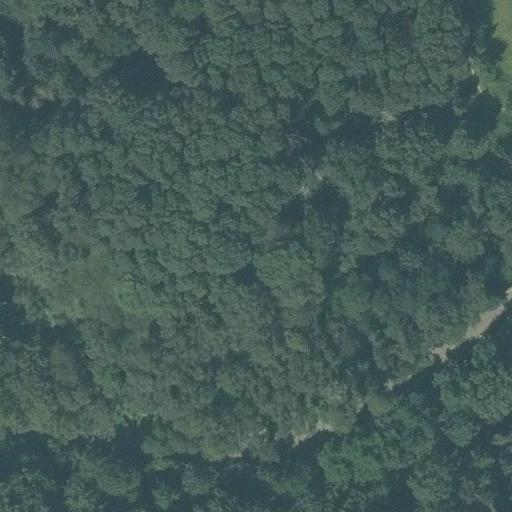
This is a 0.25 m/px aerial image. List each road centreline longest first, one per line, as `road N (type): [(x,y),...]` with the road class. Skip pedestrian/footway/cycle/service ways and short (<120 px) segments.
road 1 (unclassified): [(0,429),(200,447),(294,441),(391,388),(511,303)]
road 2 (track): [(460,0),(478,92),(511,114)]
